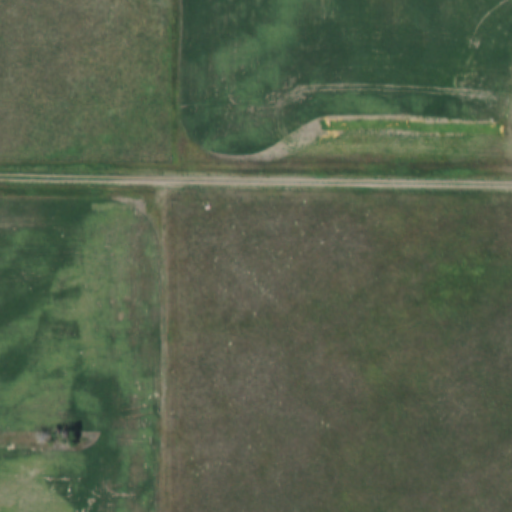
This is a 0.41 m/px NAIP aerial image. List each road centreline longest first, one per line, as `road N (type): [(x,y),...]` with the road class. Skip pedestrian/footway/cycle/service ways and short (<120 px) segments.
road 1 (track): [(511,184),(0,177)]
road 2 (track): [(184,180),(182,0)]
